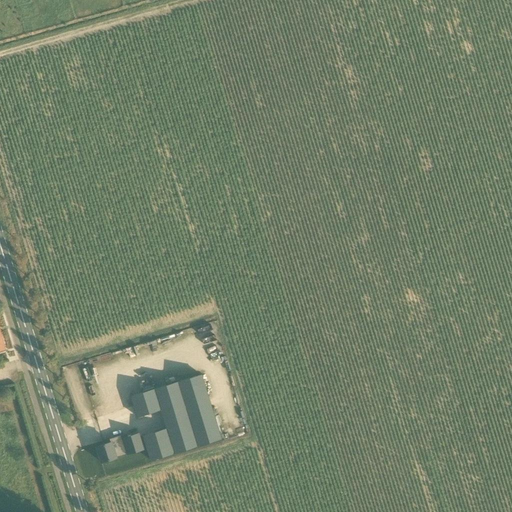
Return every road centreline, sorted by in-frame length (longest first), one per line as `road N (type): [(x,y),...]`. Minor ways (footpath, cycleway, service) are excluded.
road 1 (primary): [(82,511),(0,245)]
road 2 (track): [(0,54),(190,0)]
